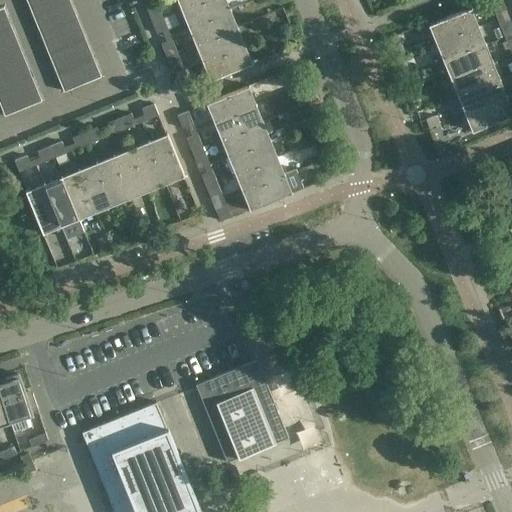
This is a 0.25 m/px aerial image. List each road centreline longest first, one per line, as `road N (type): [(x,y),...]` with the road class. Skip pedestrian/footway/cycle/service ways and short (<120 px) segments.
road 1 (residential): [(0,346),(364,227)]
road 2 (residential): [(364,227),(447,364),(508,511)]
road 3 (residential): [(309,0),(354,117),(364,227)]
